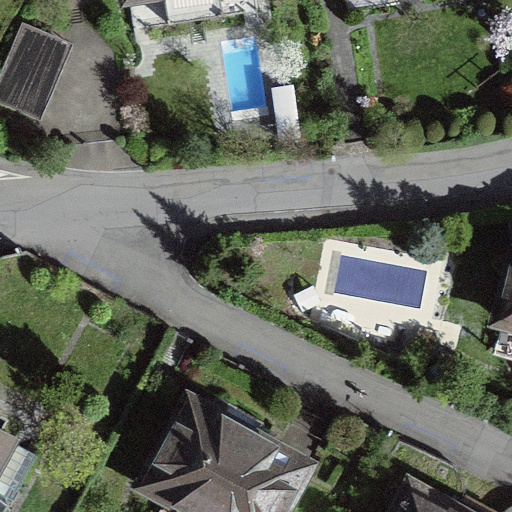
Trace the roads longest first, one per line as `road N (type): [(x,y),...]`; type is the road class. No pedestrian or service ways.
road 1 (residential): [(511,462),(172,300),(111,243),(101,205)]
road 2 (residential): [(511,165),(439,179),(101,205)]
